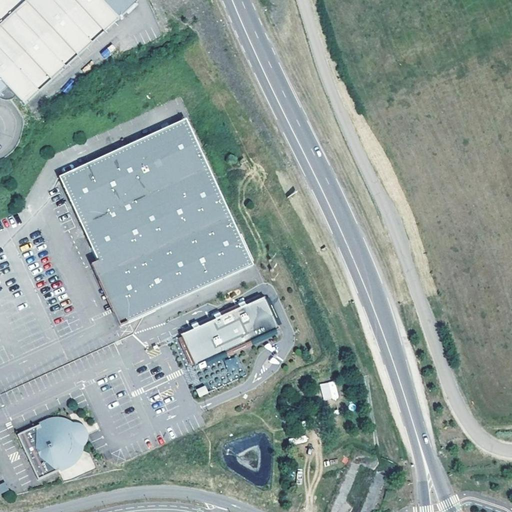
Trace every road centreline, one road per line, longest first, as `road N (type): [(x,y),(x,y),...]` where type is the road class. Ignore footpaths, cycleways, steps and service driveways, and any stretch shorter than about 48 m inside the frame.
road 1 (primary): [(428,479),(361,280),(232,0)]
road 2 (unclassified): [(250,511),(161,489),(51,511)]
